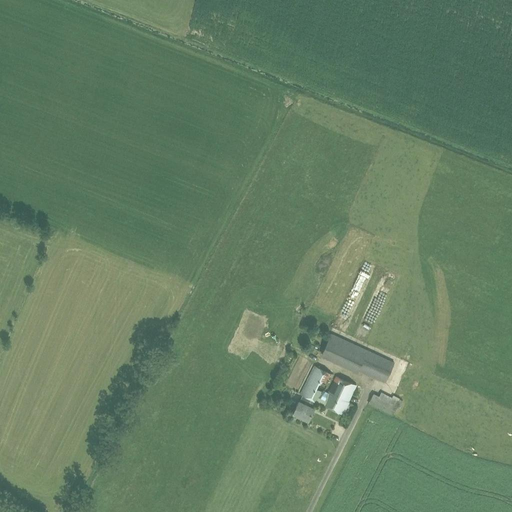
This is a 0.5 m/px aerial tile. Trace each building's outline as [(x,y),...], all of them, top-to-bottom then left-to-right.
[(366,301),(378,267),(367,263),(356,297),(366,301)] [(389,301),(399,279),(388,274),(378,296),(389,301)] [(321,354),(385,382),(394,362),(330,334),(321,354)] [(314,402),(322,405),(327,393),(324,392),(332,375),(314,366),(300,395),(302,396),(299,402),(293,414),(308,421),(314,408),(312,407),(314,402)] [(327,393),(322,405),(343,415),(348,404),(347,403),(356,386),(335,376),(327,393)] [(368,403),(392,414),(396,406),(399,408),(402,401),(399,399),(400,398),(394,395),(392,397),(381,392),(379,396),(373,393),(368,403)]
